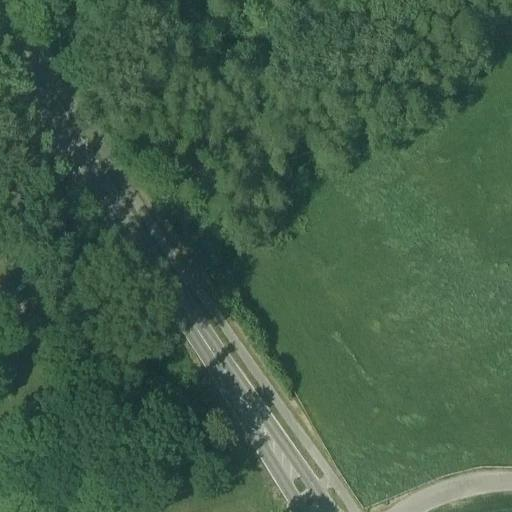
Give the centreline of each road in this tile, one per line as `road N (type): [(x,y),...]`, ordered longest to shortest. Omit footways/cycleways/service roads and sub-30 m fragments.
road 1 (tertiary): [(0,25),(319,511)]
road 2 (unclassified): [(511,475),(462,478),(398,511)]
